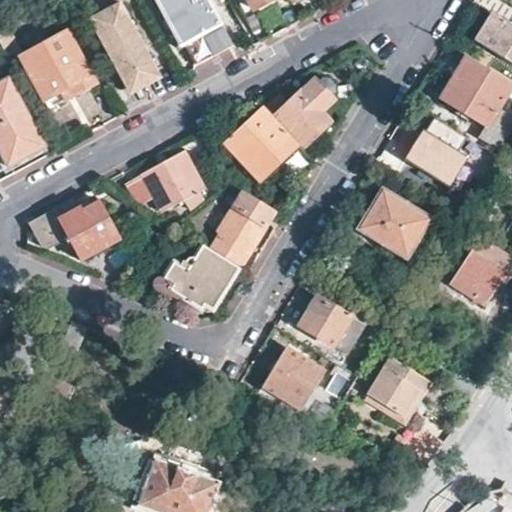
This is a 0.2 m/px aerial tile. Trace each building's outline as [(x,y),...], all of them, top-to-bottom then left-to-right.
[(64,0),(47,0),(52,9),(65,2),(64,0)] [(119,0),(107,0),(88,10),(126,82),(153,68),(119,0)] [(232,44),(208,0),(157,0),(179,42),(175,44),(176,48),(184,43),(196,64),(232,44)] [(249,0),(253,8),(268,0),(249,0)] [(511,25),(491,12),(473,42),(511,65),(511,25)] [(95,81),(67,32),(20,55),(50,113),(58,108),(56,104),(98,83),(97,80),(95,81)] [(511,86),(466,58),(440,99),(486,128),(480,139),(498,150),(511,127),(511,119),(498,110),(511,86)] [(156,72),(153,68),(126,82),(128,86),(156,72)] [(44,146),(9,78),(0,82),(0,150),(7,165),(44,146)] [(330,122),(320,112),(334,100),(331,97),(336,93),(335,87),(329,79),(323,79),(318,82),(314,79),(301,92),(299,90),(287,102),(280,95),(269,106),(275,112),(275,114),(305,144),(330,122)] [(260,180),(297,143),(263,108),(225,144),(260,180)] [(454,192),(474,162),(451,148),(459,135),(434,119),(407,162),(454,192)] [(125,183),(137,203),(140,205),(156,198),(164,212),(187,198),(192,206),(204,199),(200,190),(205,188),(185,150),(125,183)] [(406,258),(429,219),(383,191),(359,229),(406,258)] [(209,249),(238,268),(275,211),(244,193),(209,249)] [(120,238),(100,201),(94,205),(90,197),(76,205),(78,208),(59,220),(80,259),(120,238)] [(41,251),(62,244),(52,215),(31,222),(41,251)] [(505,283),(511,272),(511,260),(478,240),(451,282),(484,304),(500,280),(505,283)] [(212,309),(238,268),(209,249),(203,246),(186,272),(173,263),(159,284),(200,310),(203,304),(212,309)] [(345,355),(369,319),(352,308),(347,316),(316,298),(298,326),(345,355)] [(75,354),(87,325),(72,319),(61,348),(75,354)] [(299,410),(324,371),(285,348),(260,387),(299,410)] [(403,416),(427,378),(391,358),(369,396),(387,406),(383,412),(392,417),(395,411),(403,416)] [(473,399),(481,386),(437,360),(429,374),(473,399)] [(0,422),(3,420),(0,414),(0,411),(8,407),(8,408),(20,413),(28,394),(22,391),(20,392),(16,386),(10,375),(7,369),(0,373),(0,422)] [(328,394),(341,401),(356,378),(348,374),(345,379),(339,375),(328,394)] [(16,386),(20,378),(10,375),(16,386)] [(0,414),(3,420),(8,408),(8,407),(0,411),(0,414)] [(444,442),(422,427),(411,443),(404,455),(427,463),(436,452),(444,442)] [(411,443),(397,434),(388,449),(404,455),(411,443)] [(152,511),(206,511),(218,483),(212,481),(215,473),(163,453),(159,461),(153,459),(135,505),(152,511)]
